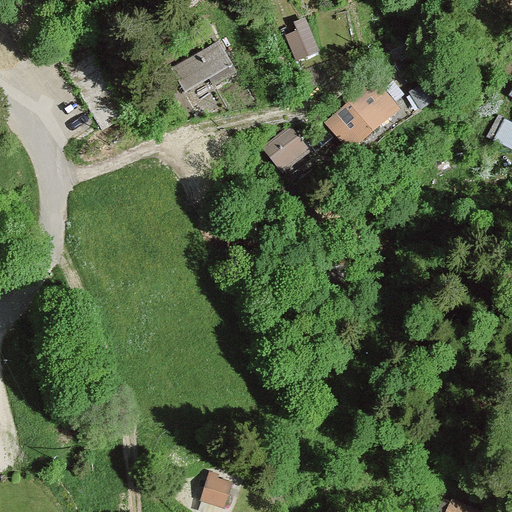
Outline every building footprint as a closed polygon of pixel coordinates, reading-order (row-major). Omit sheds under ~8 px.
[(306,11),(273,22),(287,65),(321,57),(306,11)] [(128,116),(77,28),(51,42),(103,131),(128,116)] [(219,43),(169,70),(182,95),(233,68),(219,43)] [(397,111),(371,82),(322,124),(348,154),(397,111)] [(309,154),(288,127),(260,148),(281,175),(309,154)] [(216,476),(210,474),(202,499),(223,505),(229,486),(214,481),(216,476)] [(473,511),(451,502),(445,511),(473,511)]
